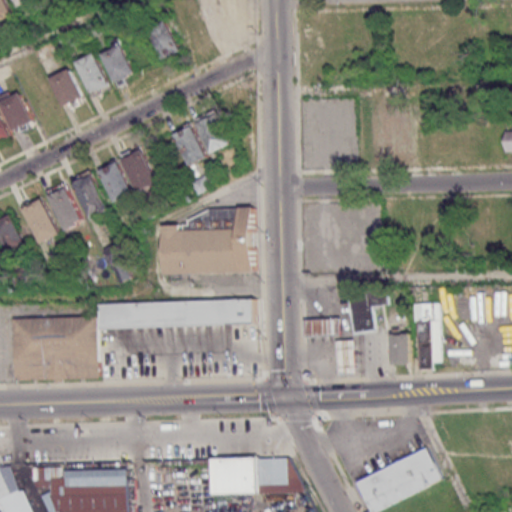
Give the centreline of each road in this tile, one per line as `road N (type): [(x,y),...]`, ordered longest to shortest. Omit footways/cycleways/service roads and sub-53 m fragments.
road 1 (secondary): [(283,397),(272,0)]
road 2 (residential): [(273,47),(0,179)]
road 3 (residential): [(277,190),(511,182)]
road 4 (secondary): [(203,399),(0,405)]
road 5 (secondary): [(368,394),(511,387)]
road 6 (residential): [(336,511),(283,397)]
